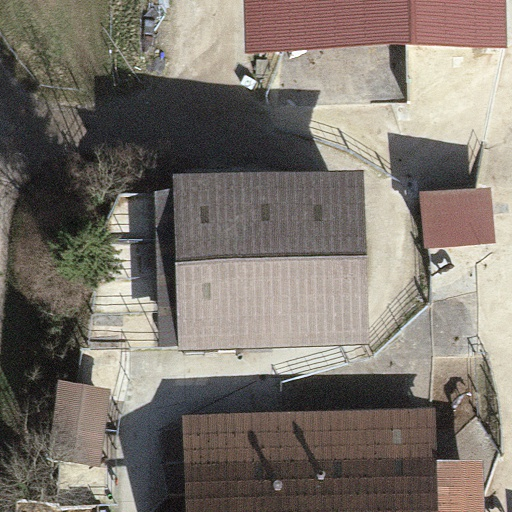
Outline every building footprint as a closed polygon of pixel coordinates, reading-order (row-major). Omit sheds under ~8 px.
[(437,0),(284,0),(286,46),(438,42),(437,0)] [(503,0),(437,0),(438,42),(505,41),(503,0)] [(491,191),(420,198),(425,254),(496,247),(491,191)] [(180,200),(184,329),(346,324),(342,195),(180,200)] [(98,394),(62,390),(54,462),(89,466),(98,394)] [(187,428),(189,511),(461,511),(461,497),(428,498),(426,421),(187,428)]
